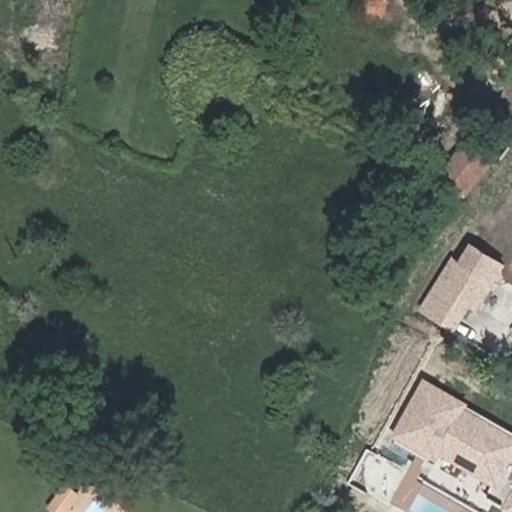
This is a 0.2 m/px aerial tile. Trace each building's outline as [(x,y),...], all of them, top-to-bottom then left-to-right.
[(475,140),(451,169),(475,189),(499,160),(475,140)] [(494,283),(505,264),(475,245),(463,264),(494,283)] [(455,259),(423,311),(454,330),(470,303),(478,308),(494,283),(463,264),(455,259)] [(427,379),(397,431),(436,454),(440,448),(497,480),(511,453),(511,450),(508,448),(511,440),(511,433),(464,406),(466,401),(427,379)] [(58,511),(66,511),(81,494),(69,485),(52,506),(58,511)]
